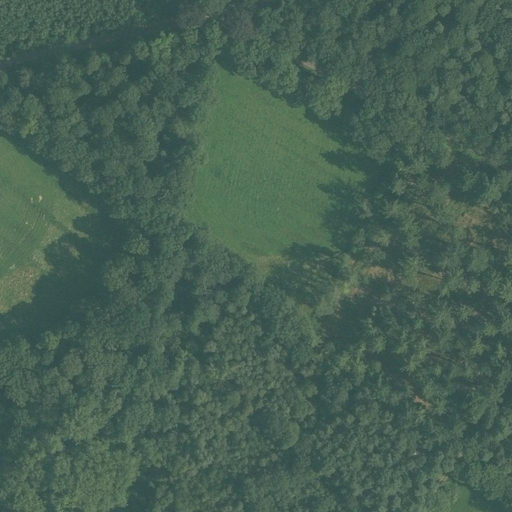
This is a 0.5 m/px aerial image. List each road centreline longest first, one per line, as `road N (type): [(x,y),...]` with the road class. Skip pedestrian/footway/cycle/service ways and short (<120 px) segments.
road 1 (tertiary): [(511,166),(266,39),(201,15),(0,64)]
road 2 (track): [(511,386),(410,511)]
